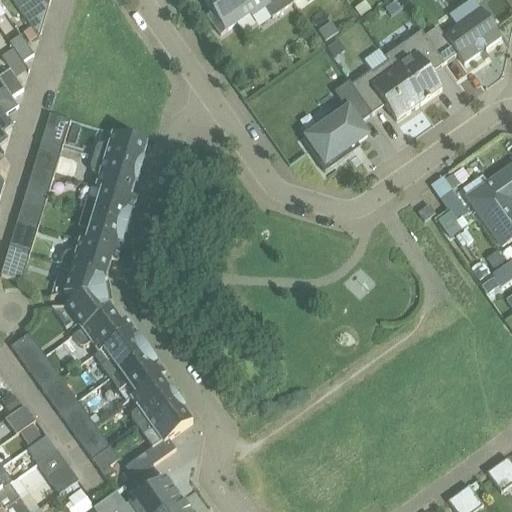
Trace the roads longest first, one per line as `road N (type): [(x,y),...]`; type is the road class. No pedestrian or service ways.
road 1 (residential): [(216,103),(176,126),(126,291),(224,431),(214,475),(240,511)]
road 2 (residential): [(511,107),(346,207),(273,183),(216,103)]
road 3 (residential): [(144,0),(216,103)]
road 4 (track): [(373,197),(430,278),(425,304)]
